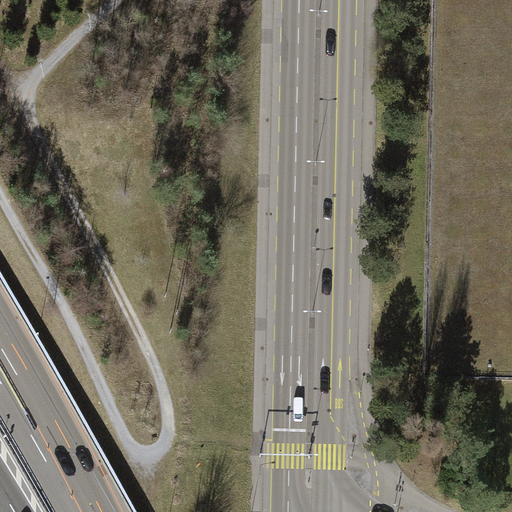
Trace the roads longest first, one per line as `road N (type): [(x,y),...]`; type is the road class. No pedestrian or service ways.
road 1 (track): [(115,0),(36,74),(29,105),(156,368),(167,402),(165,439),(146,452),(129,444),(0,193)]
road 2 (secondary): [(299,0),(288,511)]
road 3 (secondary): [(328,511),(339,0)]
road 4 (motorway): [(85,511),(0,363)]
